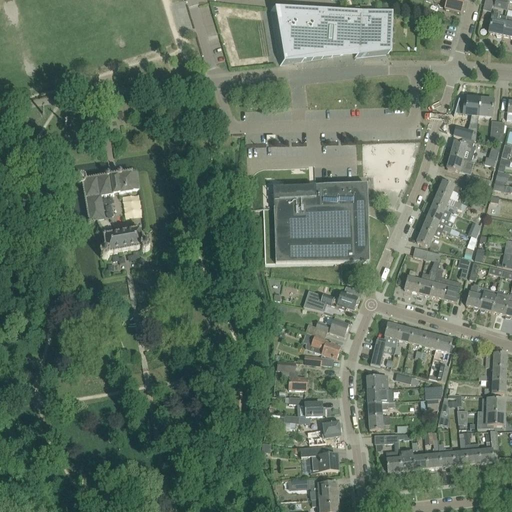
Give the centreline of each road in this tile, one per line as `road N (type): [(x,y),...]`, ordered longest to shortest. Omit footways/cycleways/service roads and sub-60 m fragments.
road 1 (residential): [(191,0),(217,81),(455,69)]
road 2 (residential): [(367,303),(455,69)]
road 3 (track): [(128,274),(169,511)]
road 4 (residential): [(364,511),(345,384),(367,303)]
road 5 (residential): [(511,348),(367,303)]
